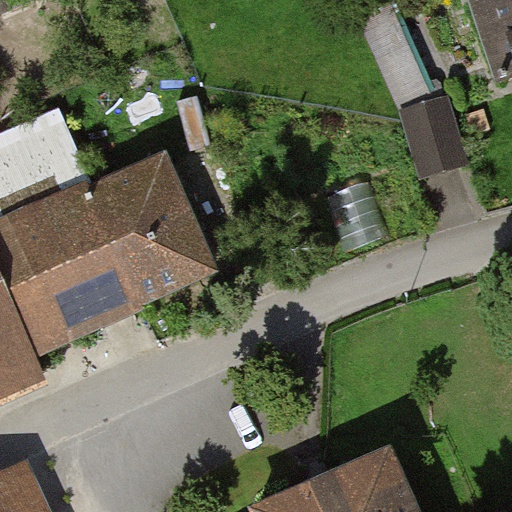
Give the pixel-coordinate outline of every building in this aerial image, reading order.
[(398,0),(367,12),(400,99),(436,86),(403,0),(398,0)] [(511,0),(473,0),(501,83),(511,78),(511,0)] [(403,103),(426,177),(476,162),(453,88),(403,103)] [(223,280),(171,159),(99,190),(74,131),(0,162),(0,408),(48,388),(36,360),(223,280)] [(424,511),(400,457),(274,511),(424,511)] [(52,511),(34,472),(0,488),(0,511),(52,511)]
